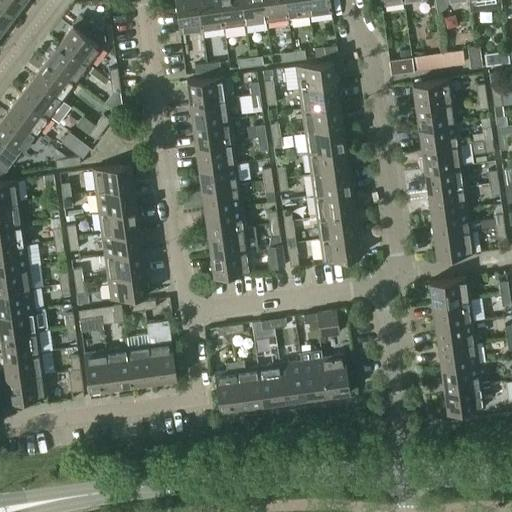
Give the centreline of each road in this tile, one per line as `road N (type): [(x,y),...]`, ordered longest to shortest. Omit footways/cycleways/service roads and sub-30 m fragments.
road 1 (residential): [(184,314),(142,0)]
road 2 (tertiary): [(108,493),(403,476)]
road 3 (residential): [(184,314),(197,398),(0,427)]
road 4 (residential): [(400,275),(370,57),(346,0)]
road 5 (residential): [(380,288),(184,314)]
road 6 (residential): [(403,476),(380,288)]
